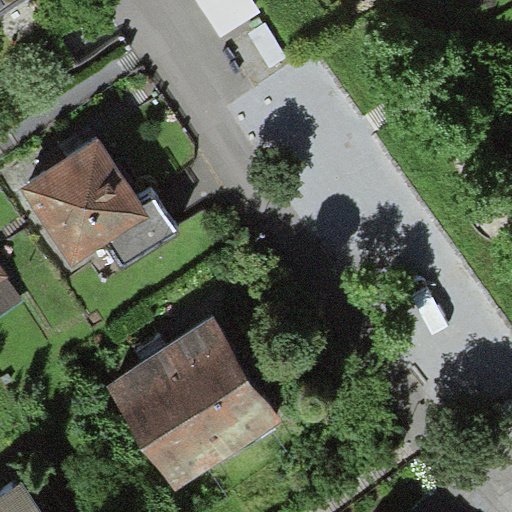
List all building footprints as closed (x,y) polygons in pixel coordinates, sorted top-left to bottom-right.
[(0,0),(0,21),(34,0),(33,0),(0,0)] [(262,3),(260,0),(202,0),(222,29),(262,3)] [(266,19),(249,30),(271,64),(288,54),(266,19)] [(16,175),(67,261),(154,210),(103,124),(16,175)] [(0,287),(18,277),(0,248),(0,287)] [(108,371),(173,479),(281,414),(216,306),(108,371)] [(35,511),(13,477),(0,485),(0,511),(35,511)]
